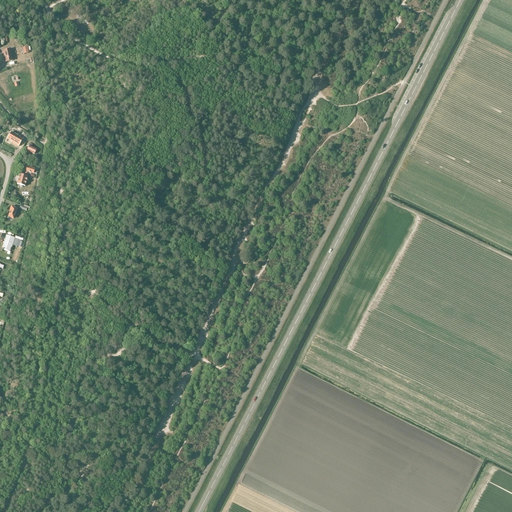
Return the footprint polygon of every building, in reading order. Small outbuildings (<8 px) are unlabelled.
[(2,54),(4,54),(5,62),(13,60),(11,49),(2,51),(2,54)] [(18,147),(21,141),(23,138),(21,136),(18,134),(17,135),(12,132),(8,139),(12,142),(11,143),(18,147)] [(29,146),(27,151),(34,154),(36,149),(31,147),(32,145),(30,143),(28,146),(29,146)] [(28,174),(29,172),(26,171),(25,176),(20,174),(17,184),(25,186),(28,174)] [(10,212),(8,216),(14,219),(18,209),(11,206),(9,211),(10,212)] [(4,245),(3,249),(10,251),(11,248),(12,248),(15,238),(6,235),(6,236),(2,235),(1,238),(5,239),(4,245)]
